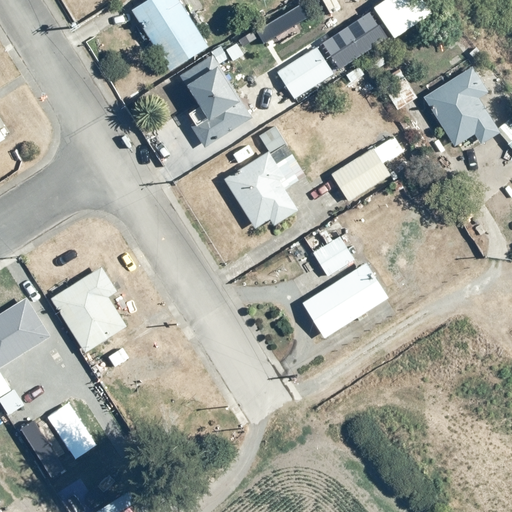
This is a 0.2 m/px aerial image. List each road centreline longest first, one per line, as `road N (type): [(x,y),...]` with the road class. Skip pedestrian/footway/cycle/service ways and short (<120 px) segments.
road 1 (residential): [(259,388),(113,159)]
road 2 (residential): [(113,159),(13,0)]
road 3 (residential): [(0,229),(113,159)]
